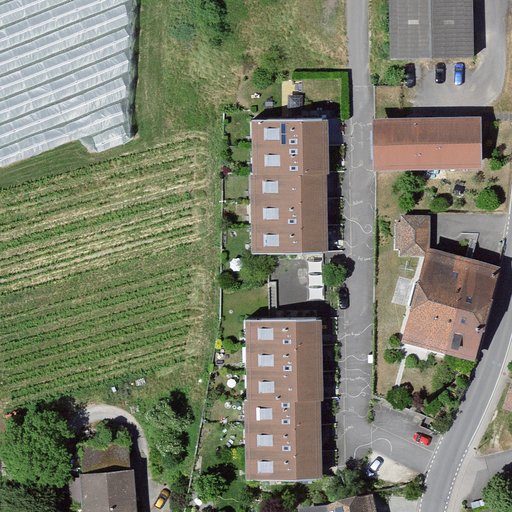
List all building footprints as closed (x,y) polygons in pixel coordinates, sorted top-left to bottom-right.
[(474,0),(383,0),(385,63),(475,61),(474,0)] [(482,119),(372,122),(373,173),(483,171),(482,119)] [(318,125),(248,126),(249,177),(243,177),(245,259),(322,257),(318,125)] [(394,258),(414,260),(405,281),(400,307),(394,340),(474,366),(500,267),(427,248),(431,218),(395,217),(394,258)] [(313,320),(238,323),(241,401),(235,404),(239,483),(319,480),(313,320)] [(511,384),(502,417),(511,419),(511,384)] [(136,511),(134,473),(79,477),(82,511),(136,511)] [(376,511),(374,498),(294,511),(376,511)]
